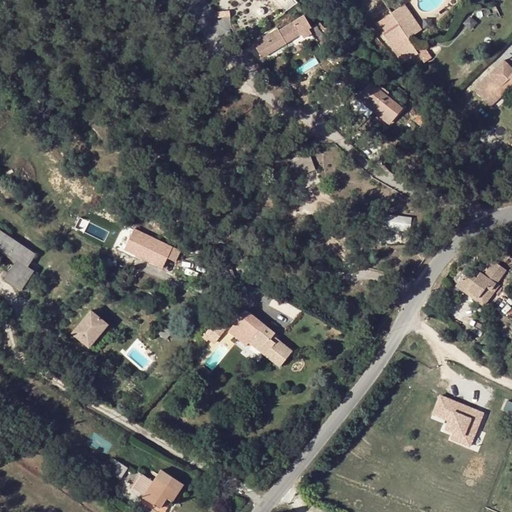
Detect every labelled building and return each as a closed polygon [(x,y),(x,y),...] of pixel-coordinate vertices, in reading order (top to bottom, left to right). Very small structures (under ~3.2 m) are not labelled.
[(422,31),(404,5),(392,13),(410,40),(422,31)] [(263,58),(287,43),(300,35),(293,23),(279,31),(277,29),(254,43),(263,58)] [(317,27),(323,33),(326,30),(321,23),(317,27)] [(419,54),(425,64),(433,59),(425,48),(418,53),(410,40),(399,25),(384,35),(404,64),(419,54)] [(312,29),(318,36),(326,45),(330,42),(323,33),(317,27),(316,26),(312,29)] [(287,43),(263,58),(266,63),(290,49),(287,43)] [(511,68),(504,60),(490,74),(491,75),(501,86),(494,93),(499,98),(511,85),(511,68)] [(501,86),(491,75),(476,89),(486,100),(494,93),(501,86)] [(271,87),(275,83),(268,76),(264,80),(271,87)] [(358,99),(358,100),(374,112),(387,95),(371,82),(358,99)] [(497,110),(511,96),(506,91),(499,98),(491,105),(497,110)] [(486,100),(491,105),(499,98),(494,93),(486,100)] [(402,107),(387,95),(374,112),(389,124),(402,107)] [(369,118),(371,117),(374,112),(358,100),(354,105),(353,106),(369,118)] [(417,119),(423,125),(429,119),(422,113),(417,119)] [(299,157),(292,159),(298,175),(315,169),(307,149),(298,152),(299,157)] [(391,214),(391,216),(380,214),(379,226),(389,227),(389,229),(409,232),(411,217),(391,214)] [(5,280),(22,291),(34,272),(32,271),(28,268),(37,255),(0,230),(0,251),(16,262),(5,280)] [(163,268),(164,265),(170,253),(165,251),(168,246),(135,231),(133,237),(125,233),(122,239),(111,234),(108,240),(106,239),(105,242),(108,243),(103,253),(115,258),(120,248),(163,268)] [(164,265),(169,267),(174,255),(170,253),(164,265)] [(493,260),(484,274),(496,282),(505,269),(493,260)] [(497,284),(495,283),(496,282),(484,274),(483,275),(477,270),(473,276),(466,272),(468,270),(466,269),(457,283),(477,297),(482,289),(490,294),(497,284)] [(487,307),(494,297),(490,294),(482,289),(477,297),(457,283),(455,285),(487,307)] [(91,347),(108,325),(92,312),(74,334),(91,347)] [(230,331),(238,336),(246,326),(252,319),(245,313),(230,331)] [(255,333),(261,326),(252,319),(246,326),(255,333)] [(263,323),(261,326),(255,333),(251,338),(259,345),(257,348),(279,367),(292,351),(273,335),(275,333),(263,323)] [(171,333),(161,325),(156,331),(167,339),(171,333)] [(251,338),(248,341),(257,348),(259,345),(251,338)] [(46,365),(51,358),(46,354),(41,361),(46,365)] [(445,438),(462,444),(474,411),(431,396),(425,414),(443,420),(440,429),(447,431),(445,438)] [(128,469),(114,459),(106,470),(121,480),(128,469)] [(161,471),(153,483),(142,475),(133,489),(144,496),(143,498),(160,509),(167,499),(172,502),(183,485),(161,471)]
